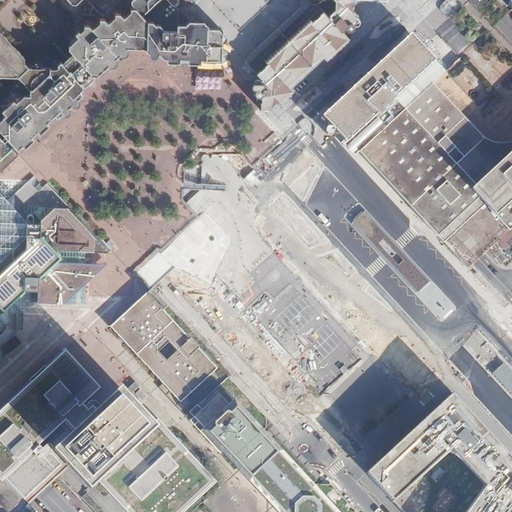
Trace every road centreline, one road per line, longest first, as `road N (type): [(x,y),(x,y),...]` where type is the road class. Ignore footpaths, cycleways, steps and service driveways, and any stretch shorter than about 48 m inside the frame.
road 1 (residential): [(310,443),(0,105)]
road 2 (secondary): [(505,286),(241,0)]
